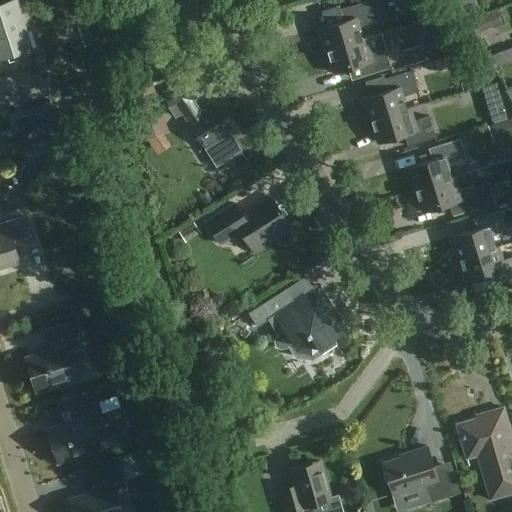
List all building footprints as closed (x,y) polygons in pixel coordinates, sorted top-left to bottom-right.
[(27,30),(16,0),(9,0),(0,3),(0,58),(37,47),(31,29),(27,30)] [(363,39),(363,38),(359,26),(384,18),(378,0),(369,0),(340,9),(344,20),(317,28),(324,51),(363,39)] [(492,52),(504,49),(497,27),(486,31),(492,52)] [(381,33),(363,38),(363,39),(324,51),(327,51),(334,72),(360,64),(364,76),(391,67),(381,33)] [(413,64),(430,60),(427,47),(410,51),(413,64)] [(505,48),(492,53),(497,66),(509,61),(505,48)] [(362,98),(368,120),(410,108),(410,107),(407,108),(403,96),(419,91),(412,70),(384,78),(388,90),(362,98)] [(196,98),(192,84),(165,92),(169,106),(178,103),(190,121),(189,121),(218,165),(240,150),(228,131),(236,127),(217,98),(205,107),(207,110),(200,114),(190,99),(196,98)] [(158,87),(135,94),(148,140),(171,133),(158,87)] [(414,120),(410,108),(368,120),(369,121),(372,120),(378,142),(404,134),(408,145),(436,137),(429,116),(414,120)] [(40,140),(45,154),(59,149),(55,136),(40,140)] [(406,167),(413,190),(454,177),(451,177),(447,165),(467,159),(460,138),(429,148),(432,159),(406,167)] [(45,154),(40,140),(31,143),(35,157),(45,154)] [(454,177),(413,190),(416,190),(422,211),(449,203),(452,215),(480,206),(473,185),(458,190),(454,177)] [(292,228),(272,197),(243,215),(235,203),(206,221),(220,243),(240,230),(254,252),(277,238),(279,242),(286,244),(292,240),(293,233),(291,229),(292,228)] [(457,260),(498,247),(498,246),(495,247),(492,235),(507,230),(501,209),(473,217),(476,229),(450,237),(457,260)] [(31,242),(23,217),(0,224),(0,232),(0,233),(0,232),(0,266),(5,265),(5,267),(20,262),(15,247),(31,242)] [(498,247),(457,260),(460,259),(467,281),(493,273),(496,285),(511,279),(511,256),(502,260),(498,247)] [(343,298),(354,300),(359,277),(348,275),(343,298)] [(313,289),(305,276),(249,312),(257,326),(268,319),(278,334),(277,335),(274,340),(275,345),(280,349),(286,348),(292,344),(297,351),(311,354),(319,349),(322,354),(337,344),(334,339),(348,331),(319,285),(313,289)] [(80,344),(73,321),(45,330),(51,349),(26,357),(37,391),(57,385),(56,382),(78,375),(70,347),(80,344)] [(123,396),(103,401),(106,413),(126,408),(123,396)] [(106,423),(98,399),(67,409),(72,422),(49,429),(59,460),(99,447),(92,427),(106,423)] [(511,444),(511,435),(503,406),(485,412),(485,415),(456,423),(466,458),(478,454),(491,498),(511,492),(511,446),(511,444)] [(435,471),(427,446),(409,451),(410,454),(383,462),(392,494),(426,484),(431,500),(459,491),(451,466),(435,471)] [(330,498),(319,461),(292,469),(299,493),(285,497),(288,511),(315,511),(313,503),(330,498)] [(124,485),(117,463),(90,471),(96,491),(70,499),(74,511),(121,511),(114,489),(124,485)]
